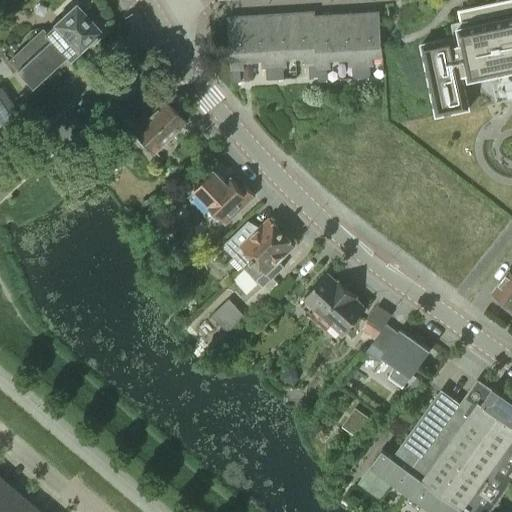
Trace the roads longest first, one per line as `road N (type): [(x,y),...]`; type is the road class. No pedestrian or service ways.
road 1 (secondary): [(511,364),(314,213),(208,100),(166,38)]
road 2 (residential): [(0,188),(166,38)]
